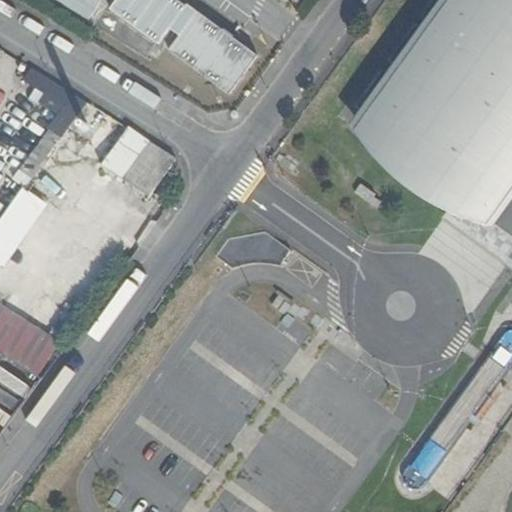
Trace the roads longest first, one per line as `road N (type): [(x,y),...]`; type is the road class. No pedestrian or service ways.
road 1 (residential): [(0,474),(222,164)]
road 2 (unclassified): [(0,23),(222,164)]
road 3 (residential): [(222,164),(342,0)]
